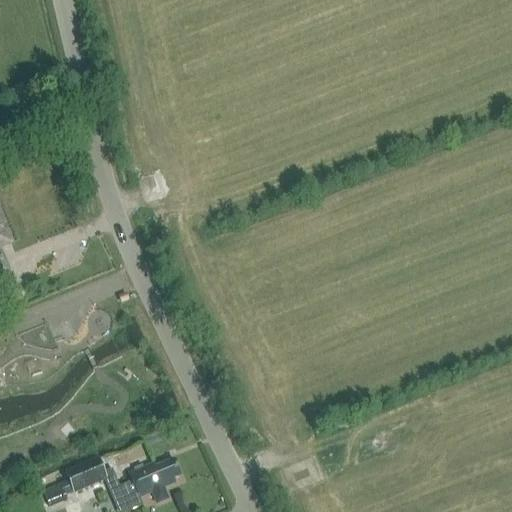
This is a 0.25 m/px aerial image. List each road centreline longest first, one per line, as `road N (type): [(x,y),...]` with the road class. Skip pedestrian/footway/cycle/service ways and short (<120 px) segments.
road 1 (unclassified): [(251,511),(125,239),(59,0)]
road 2 (track): [(138,269),(0,321)]
